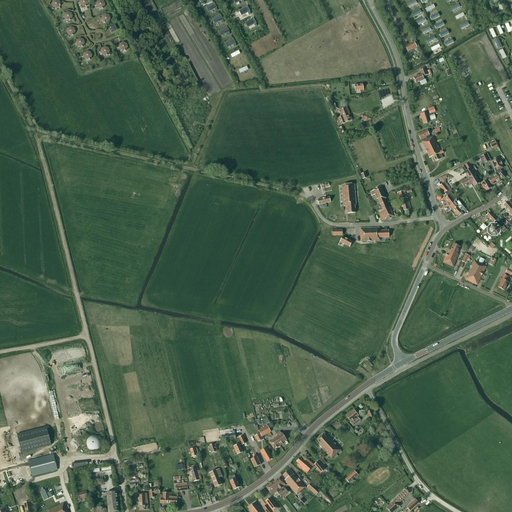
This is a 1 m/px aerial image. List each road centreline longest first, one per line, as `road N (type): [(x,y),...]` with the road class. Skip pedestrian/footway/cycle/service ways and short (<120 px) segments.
road 1 (track): [(314,206),(295,192),(34,135)]
road 2 (track): [(0,353),(79,337),(84,327),(34,135)]
road 3 (unclassified): [(437,216),(396,56),(368,0)]
road 4 (tertiary): [(197,511),(259,483),(364,386)]
road 5 (unclassified): [(126,511),(84,327)]
road 6 (residential): [(401,363),(393,337),(445,229)]
road 7 (residential): [(434,498),(364,386)]
road 8 (residential): [(437,216),(335,225),(314,206)]
road 9 (tertiary): [(401,363),(511,308)]
